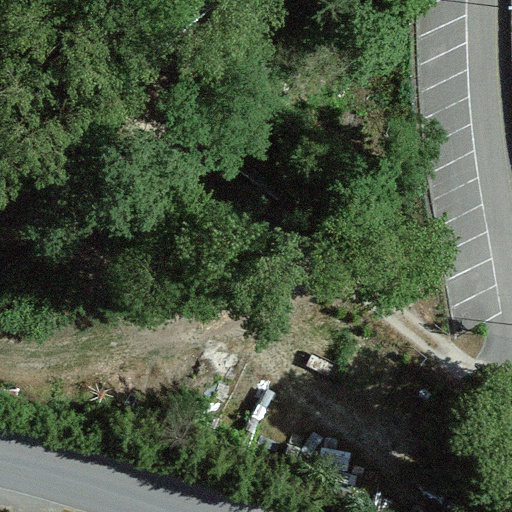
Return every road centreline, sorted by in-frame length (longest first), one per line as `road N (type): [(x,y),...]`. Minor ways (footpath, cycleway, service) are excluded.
road 1 (track): [(0,8),(308,250),(511,396)]
road 2 (unclassified): [(175,511),(0,462)]
